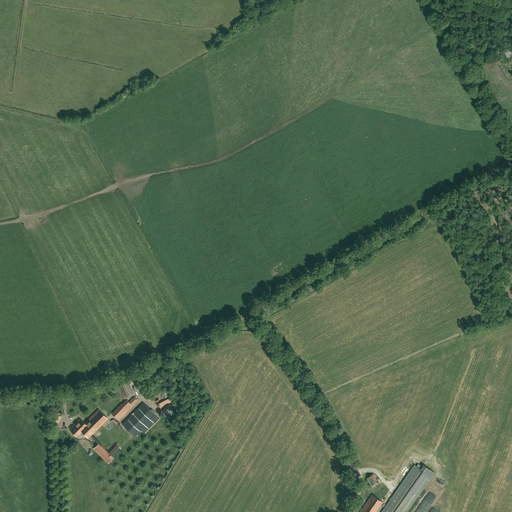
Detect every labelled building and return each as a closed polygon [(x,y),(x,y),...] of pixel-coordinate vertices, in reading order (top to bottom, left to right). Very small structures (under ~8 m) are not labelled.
[(510,56),(510,55),(511,54),(511,53),(510,50),(508,46),(502,49),(507,57),(507,58),(508,57),(509,57),(510,56)] [(128,382),(115,388),(120,399),(133,393),(128,382)] [(166,388),(154,393),(157,399),(162,397),(163,399),(170,396),(166,388)] [(119,420),(138,401),(134,397),(129,401),(126,399),(122,404),(121,403),(112,413),(119,420)] [(159,404),(161,407),(173,402),(171,398),(159,404)] [(144,403),(122,424),(134,436),(155,414),(144,403)] [(177,406),(176,404),(173,403),(172,403),(169,403),(168,405),(166,406),(166,408),(166,410),(166,412),(167,414),(169,415),(171,416),(172,416),(174,415),(176,414),(177,413),(178,411),(178,409),(178,407),(177,406)] [(73,426),(69,429),(76,436),(81,431),(88,438),(95,432),(94,431),(96,430),(102,424),(103,422),(103,423),(108,419),(98,410),(85,423),(80,419),(74,425),(74,426),(73,426)] [(57,422),(61,416),(59,415),(61,412),(58,411),(52,419),(57,422)] [(70,415),(66,420),(70,423),(74,419),(70,415)] [(99,444),(94,449),(108,463),(113,458),(112,457),(120,448),(117,445),(108,453),(99,444)] [(375,511),(383,501),(373,494),(360,511),(407,511),(408,511),(432,477),(416,465),(392,498),(390,499),(391,500),(382,511),(375,511)] [(371,486),(378,481),(374,474),(366,478),(371,486)] [(348,478),(349,487),(357,485),(355,477),(348,478)]
